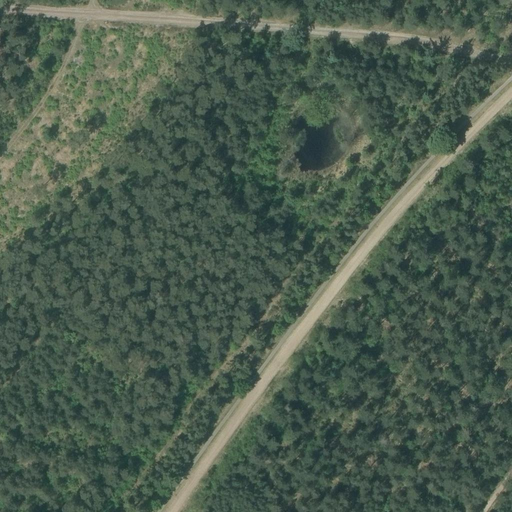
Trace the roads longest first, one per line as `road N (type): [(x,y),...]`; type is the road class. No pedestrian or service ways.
road 1 (track): [(172,511),(407,199),(511,93)]
road 2 (track): [(90,0),(81,14),(320,26),(511,62)]
